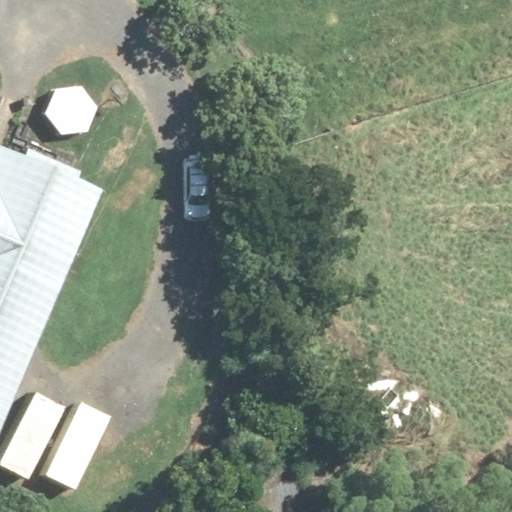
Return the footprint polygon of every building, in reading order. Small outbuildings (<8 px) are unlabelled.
[(116,42),(159,118),(195,98),(153,22),(116,42)] [(197,126),(162,130),(172,211),(207,207),(197,126)] [(0,391),(87,195),(0,158),(0,391)] [(170,235),(152,308),(186,317),(205,244),(170,235)] [(25,389),(0,436),(0,472),(21,483),(61,408),(25,389)]
